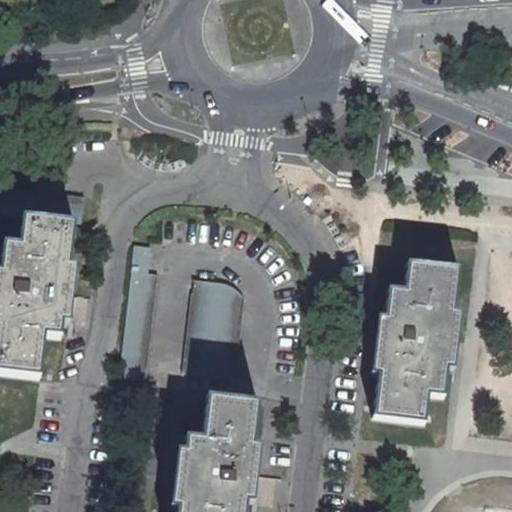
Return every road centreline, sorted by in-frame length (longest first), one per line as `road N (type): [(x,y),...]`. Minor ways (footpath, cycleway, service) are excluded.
road 1 (residential): [(230,186),(184,188),(144,202),(119,230),(101,349),(81,389),(67,511)]
road 2 (unclassified): [(305,511),(326,293),(312,249),(280,211),(230,186)]
road 3 (unknown): [(164,379),(175,270),(194,252),(229,255),(251,263),(267,284),(255,388)]
road 4 (secondary): [(321,75),(391,87),(511,136)]
road 5 (secondary): [(0,105),(199,84)]
road 6 (secondary): [(179,38),(76,66),(0,71)]
road 7 (unknown): [(0,201),(17,175),(66,168),(136,211)]
road 8 (unknown): [(146,511),(164,379)]
